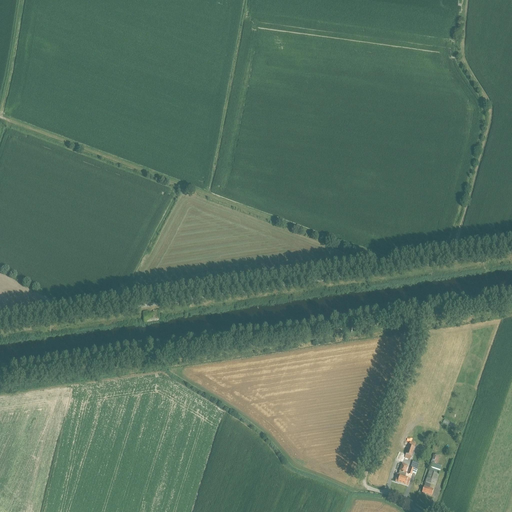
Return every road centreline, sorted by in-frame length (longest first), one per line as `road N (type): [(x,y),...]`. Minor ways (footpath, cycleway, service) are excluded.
road 1 (unclassified): [(511,252),(0,327)]
road 2 (track): [(419,317),(0,379)]
road 3 (track): [(382,270),(347,245),(0,117)]
